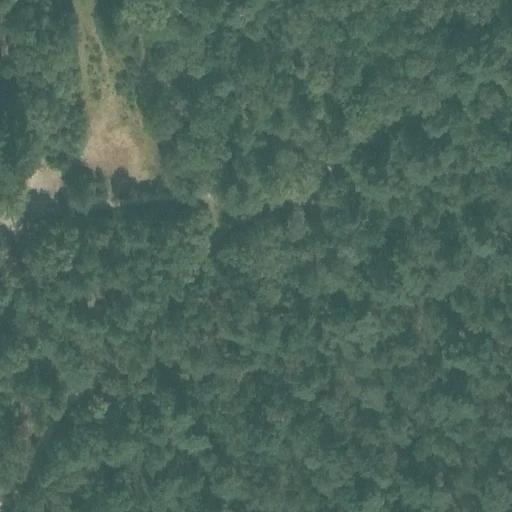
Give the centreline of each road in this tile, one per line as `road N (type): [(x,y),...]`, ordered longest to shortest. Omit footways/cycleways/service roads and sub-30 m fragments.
road 1 (track): [(12,0),(38,343),(21,465)]
road 2 (track): [(21,465),(167,290),(262,205)]
road 3 (track): [(511,45),(262,205)]
road 4 (track): [(262,205),(0,216)]
